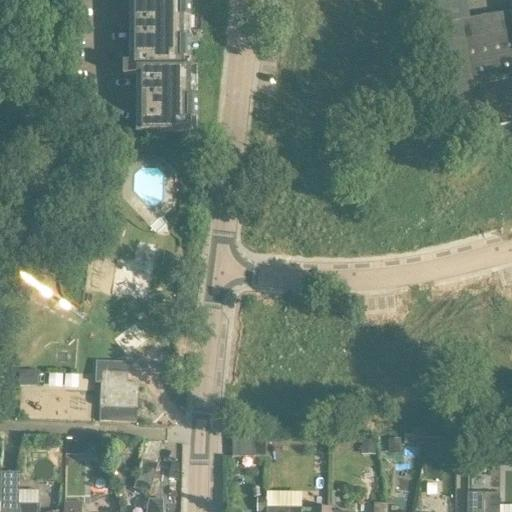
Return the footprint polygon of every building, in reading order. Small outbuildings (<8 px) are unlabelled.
[(123,66),(123,78),(142,79),(142,134),(197,134),(197,124),(204,124),(204,113),(204,103),(197,103),(197,93),(197,82),(204,82),(204,72),(195,72),(196,0),(189,0),(134,0),(134,72),(129,72),(129,66),(123,66)] [(308,0),(300,24),(332,36),(345,0),(308,0)] [(310,179),(346,72),(312,61),(277,168),(310,179)] [(511,90),(474,96),(451,100),(456,134),(511,125),(511,90)] [(511,160),(498,207),(511,211),(511,160)] [(416,222),(431,170),(398,161),(383,213),(416,222)] [(286,206),(276,239),(329,254),(339,222),(286,206)] [(420,428),(458,326),(425,314),(387,416),(420,428)] [(282,436),(316,332),(283,321),(249,425),(282,436)] [(138,386),(127,385),(128,365),(96,363),(95,385),(101,385),(99,413),(99,424),(136,425),(138,386)] [(39,386),(40,371),(21,371),(21,386),(39,386)] [(425,441),(454,442),(455,427),(425,427),(425,441)] [(423,447),(423,430),(405,430),(405,446),(423,447)] [(232,458),(266,459),(266,442),(232,441),(232,458)] [(454,455),(454,442),(443,442),(443,455),(454,455)] [(132,452),(132,443),(120,443),(120,452),(132,452)] [(400,444),(388,444),(388,455),(400,455),(400,444)] [(99,457),(99,445),(86,445),(86,451),(93,457),(99,457)] [(375,446),(362,446),(362,456),(375,456),(375,446)] [(158,466),(142,462),(134,490),(150,495),(158,466)] [(179,482),(179,466),(171,464),(168,479),(179,482)] [(478,465),(478,474),(487,474),(487,465),(478,465)] [(18,507),(19,475),(0,474),(0,511),(39,511),(39,506),(18,507)] [(499,511),(500,496),(484,496),(484,495),(468,495),(467,511),(499,511)] [(266,511),(266,500),(257,500),(256,511),(266,511)] [(150,502),(147,511),(162,511),(163,502),(150,502)]
